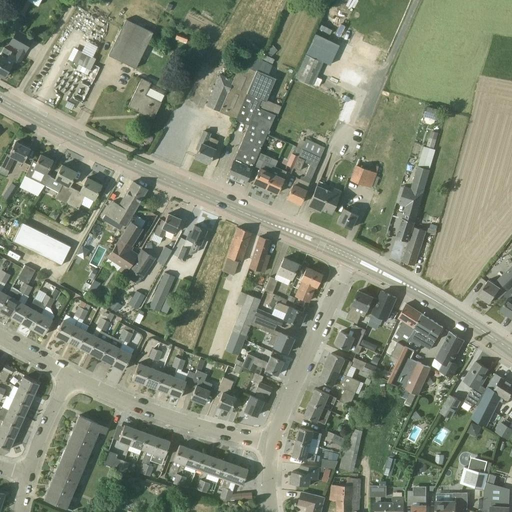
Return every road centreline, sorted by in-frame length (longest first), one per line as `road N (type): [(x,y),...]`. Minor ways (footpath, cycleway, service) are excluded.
road 1 (secondary): [(351,257),(0,99)]
road 2 (residential): [(273,444),(177,420),(69,376)]
road 3 (residential): [(273,444),(351,257)]
road 4 (secondary): [(511,351),(351,257)]
